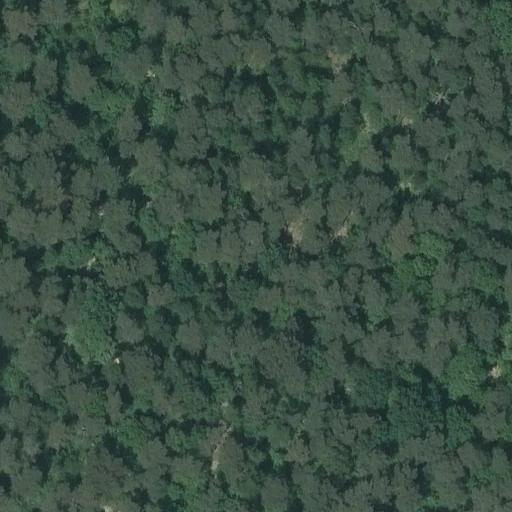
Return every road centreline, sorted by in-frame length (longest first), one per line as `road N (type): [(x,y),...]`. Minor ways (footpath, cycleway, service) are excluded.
road 1 (track): [(511,449),(305,304),(224,292)]
road 2 (track): [(224,292),(0,279)]
road 3 (track): [(511,318),(305,304)]
